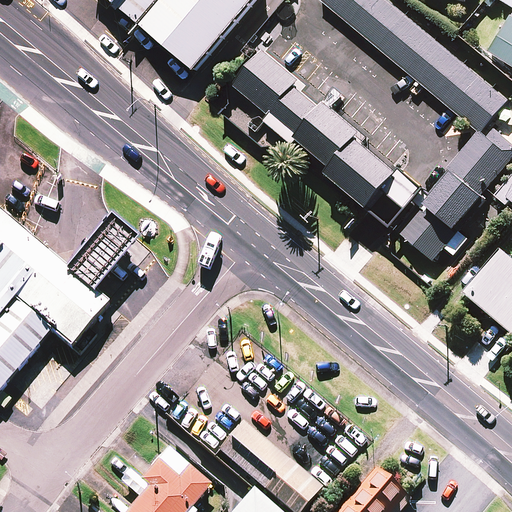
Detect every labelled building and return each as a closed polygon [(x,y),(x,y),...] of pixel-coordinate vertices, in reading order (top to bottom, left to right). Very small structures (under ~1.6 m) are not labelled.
[(129,0),(141,10),(150,0),(129,0)] [(150,0),(141,10),(196,58),(246,0),(150,0)] [(511,82),(511,81),(410,0),(345,0),(486,114),(511,82)] [(511,18),(489,53),(511,67),(511,18)] [(405,152),(266,40),(236,77),(375,189),(405,152)] [(511,152),(511,122),(500,113),(461,160),(488,182),(511,152)] [(491,187),(462,163),(414,222),(443,245),(491,187)] [(0,317),(14,301),(50,257),(0,213),(0,317)] [(92,296),(138,242),(110,219),(64,274),(92,296)] [(511,260),(501,251),(465,293),(511,332),(511,260)] [(110,306),(50,257),(14,301),(51,333),(70,350),(110,306)] [(0,392),(51,333),(14,301),(0,317),(0,392)] [(243,329),(164,415),(278,511),(316,511),(378,445),(243,329)] [(457,511),(378,445),(316,511),(457,511)] [(190,511),(211,488),(168,451),(142,481),(150,488),(128,511),(190,511)] [(272,511),(252,495),(237,511),(272,511)]
